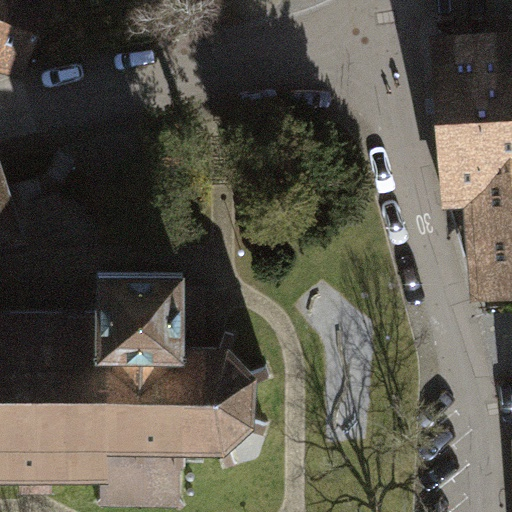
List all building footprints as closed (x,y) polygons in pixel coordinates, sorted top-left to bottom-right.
[(51,0),(0,0),(0,82),(13,88),(51,0)] [(237,0),(206,0),(230,14),(237,0)] [(511,38),(436,43),(447,200),(473,198),(475,236),(491,236),(494,293),(511,291),(511,38)] [(0,240),(17,236),(0,185),(0,240)] [(99,311),(0,310),(0,478),(102,479),(102,498),(99,502),(104,506),(108,501),(177,503),(182,508),(186,504),(182,498),(182,466),(187,466),(187,449),(221,449),(226,466),(239,462),(232,443),(249,428),(267,434),(270,421),(253,416),(254,383),(272,375),(269,364),(252,369),(232,349),(237,332),(226,328),(220,345),(185,344),(185,271),(99,271),(99,311)]
